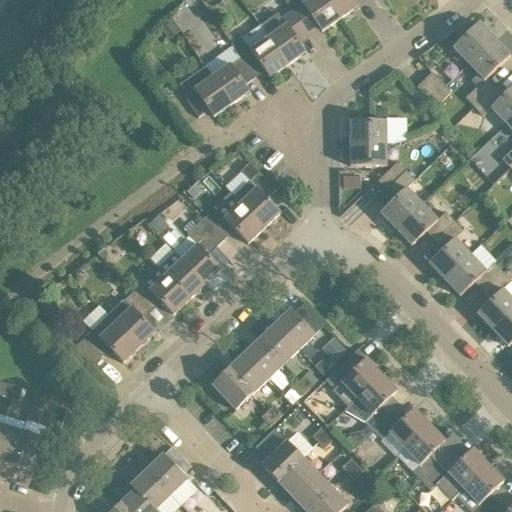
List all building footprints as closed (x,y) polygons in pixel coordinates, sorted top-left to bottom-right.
[(282,0),(291,14),(281,21),(278,15),(259,27),(287,68),(305,55),(296,42),(306,35),(282,0)] [(321,34),(339,22),(323,0),(282,0),(306,35),(316,28),(321,34)] [(355,0),(323,0),(339,22),(357,9),(352,2),(355,0)] [(179,33),(172,22),(161,30),(168,41),(179,33)] [(453,50),(468,67),(494,42),(479,26),(453,50)] [(269,80),(287,68),(259,27),(242,40),(241,39),(230,46),(240,60),(254,81),(265,74),(269,80)] [(484,83),(485,82),(510,58),(494,42),(468,67),(484,83)] [(244,88),(254,81),(240,60),(212,79),(231,107),(249,94),(244,88)] [(231,107),(212,79),(205,69),(179,87),(186,97),(183,99),(198,120),(208,113),(213,120),(231,107)] [(451,95),(432,75),(423,84),(442,103),(451,95)] [(465,101),(474,110),(494,91),(485,82),(484,83),(477,89),(465,101)] [(414,92),(432,112),(442,103),(423,84),(414,92)] [(511,89),(502,100),(494,91),(474,110),(482,119),(491,111),(506,127),(511,121),(511,89)] [(377,120),(387,120),(387,110),(377,110),(377,120)] [(350,124),(350,147),(385,147),(385,124),(350,124)] [(385,169),(385,147),(350,147),(350,169),(385,169)] [(511,151),(502,162),(510,171),(511,169),(511,151)] [(267,201),(275,193),(258,175),(249,165),(240,174),(225,189),(240,206),(264,231),(280,216),(267,201)] [(386,193),(406,174),(397,165),(377,184),(386,193)] [(396,232),(421,207),(406,191),(415,183),(406,174),(386,193),(394,202),(380,215),(396,232)] [(202,193),(196,186),(187,194),(192,201),(202,193)] [(225,241),(234,233),(247,247),(264,231),(240,206),(224,221),(217,214),(208,223),(225,241)] [(411,248),(426,234),(434,243),(454,224),(445,215),(437,223),(421,207),(396,232),(411,248)] [(195,228),(199,231),(216,249),(225,241),(208,223),(204,219),(195,228)] [(434,243),(443,252),(428,266),(444,282),(470,258),(454,241),(462,233),(454,224),(434,243)] [(221,272),(207,258),(216,249),(199,231),(195,228),(186,236),(188,238),(172,253),(204,287),(221,272)] [(492,264),(494,266),(500,272),(511,262),(511,260),(511,244),(503,254),(494,262),(492,264)] [(158,270),(189,302),(204,287),(172,253),(173,255),(158,270)] [(502,275),(500,272),(494,266),(485,274),(470,258),(444,282),(460,298),(474,285),(483,294),(502,275)] [(158,270),(142,285),(133,294),(150,312),(159,304),(173,318),(189,302),(158,270)] [(492,333),(511,313),(511,301),(502,291),(511,284),(502,275),(483,294),(491,302),(476,316),(492,333)] [(133,294),(128,289),(123,293),(125,296),(127,299),(133,294)] [(150,312),(133,294),(127,299),(108,318),(139,350),(155,335),(142,321),(150,312)] [(43,315),(46,314),(48,303),(48,302),(38,306),(43,315)] [(275,327),(299,352),(314,337),(291,312),(275,327)] [(511,313),(492,333),(507,349),(511,344),(511,313)] [(108,318),(83,342),(74,350),(92,368),(109,352),(122,366),(139,350),(108,318)] [(259,342),(283,367),(299,352),(275,327),(259,342)] [(243,357),(267,382),(283,367),(259,342),(243,357)] [(334,364),(345,353),(334,342),(322,353),(334,364)] [(227,373),(251,398),(267,382),(243,357),(227,373)] [(352,375),(343,366),(325,383),(334,392),(341,385),(356,401),(381,378),(366,361),(352,375)] [(314,369),(323,378),(329,372),(320,363),(314,369)] [(235,413),(251,398),(227,373),(211,388),(235,413)] [(298,384),(307,393),(313,387),(304,378),(298,384)] [(391,416),(383,407),(397,394),(381,378),(356,401),(344,413),(364,424),(373,433),(391,416)] [(307,393),(298,384),(292,390),(301,399),(307,393)] [(9,400),(13,388),(8,387),(5,386),(5,387),(1,398),(9,400)] [(18,403),(22,391),(13,388),(9,400),(18,403)] [(42,412),(45,403),(33,400),(30,408),(42,412)] [(267,414),(276,423),(282,417),(273,408),(267,414)] [(414,411),(400,425),(391,416),(373,433),(381,442),(389,435),(404,451),(429,428),(414,411)] [(276,423),(267,414),(261,420),(270,429),(276,423)] [(22,435),(1,428),(0,430),(0,463),(12,468),(22,435)] [(404,451),(397,458),(421,483),(439,466),(431,457),(445,444),(429,428),(404,451)] [(312,439),(318,445),(327,436),(321,430),(312,439)] [(273,432),(255,450),(267,462),(261,468),(276,484),(302,460),(286,444),(273,432)] [(43,441),(22,435),(12,468),(33,474),(34,470),(37,461),(43,441)] [(372,443),(377,438),(373,435),(368,439),(372,443)] [(333,442),(327,436),(318,445),(323,451),(333,442)] [(439,466),(421,483),(429,493),(435,487),(451,503),(455,498),(488,468),(472,451),(448,475),(439,466)] [(146,473),(170,498),(187,482),(163,457),(146,473)] [(317,476),(302,460),(276,484),(291,500),(317,476)] [(341,470),(347,476),(357,467),(351,461),(341,470)] [(363,474),(357,467),(347,476),(353,483),(363,474)] [(491,511),(498,506),(489,497),(503,484),(488,468),(455,498),(468,511),(491,511)] [(130,488),(134,493),(152,511),(155,511),(170,498),(146,473),(130,488)] [(303,511),(310,511),(332,492),(317,476),(291,500),(303,511)] [(342,511),(347,508),(332,492),(310,511),(342,511)] [(118,507),(122,511),(152,511),(134,493),(118,507)]
